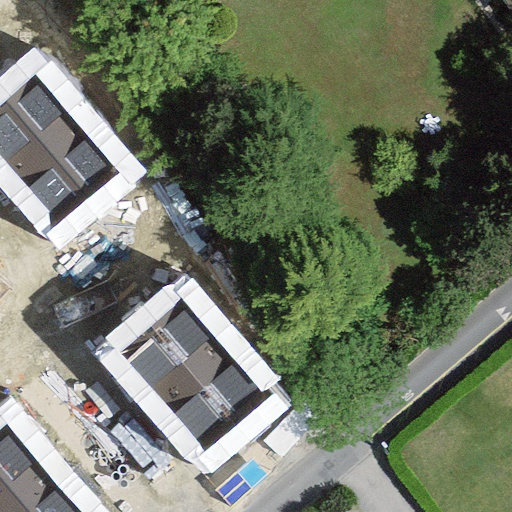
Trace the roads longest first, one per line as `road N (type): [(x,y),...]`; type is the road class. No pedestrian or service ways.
road 1 (residential): [(361,428),(511,293)]
road 2 (unclassified): [(261,511),(361,428)]
